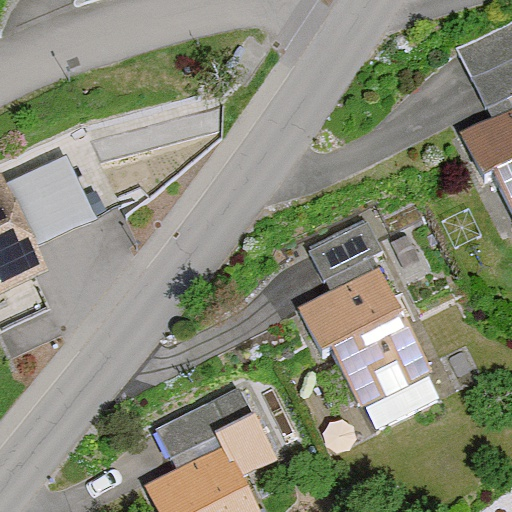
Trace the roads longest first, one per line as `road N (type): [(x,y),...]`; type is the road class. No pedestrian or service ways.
road 1 (residential): [(372,0),(289,137),(0,502)]
road 2 (residential): [(0,75),(221,0)]
road 3 (unknown): [(186,454),(96,497),(0,511)]
